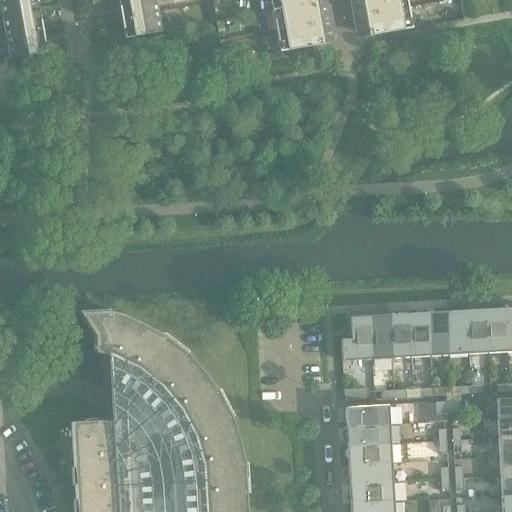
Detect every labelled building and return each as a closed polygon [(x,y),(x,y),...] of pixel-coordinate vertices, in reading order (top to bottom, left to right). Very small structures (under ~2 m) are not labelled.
[(37,0),(0,0),(0,3),(3,18),(40,12),(37,0)] [(156,0),(118,0),(121,18),(159,12),(156,0)] [(328,0),(270,0),(272,11),(329,1),(328,0)] [(406,0),(348,0),(352,18),(408,8),(406,0)] [(329,1),(272,11),(276,31),(332,22),(329,1)] [(408,8),(352,18),(356,39),(412,29),(408,8)] [(40,12),(3,18),(6,38),(43,32),(40,12)] [(159,12),(121,18),(125,40),(162,33),(159,12)] [(332,22),(276,31),(280,53),(336,43),(332,22)] [(43,32),(6,38),(10,59),(47,53),(43,32)] [(505,309),(485,310),(488,354),(507,353),(505,309)] [(485,310),(466,311),(469,355),(488,354),(485,310)] [(466,311),(447,312),(450,356),(469,355),(466,311)] [(447,312),(428,313),(430,357),(450,356),(447,312)] [(245,511),(244,494),(239,494),(237,465),(243,464),(243,463),(237,441),(230,419),(230,418),(230,417),(225,420),(211,394),(216,391),(215,390),(201,372),(186,355),(185,354),(181,358),(158,340),(161,336),(160,335),(140,325),(119,315),(109,313),(108,313),(108,318),(83,319),(82,320),(93,336),(94,353),(107,356),(109,392),(109,405),(110,421),(71,423),(75,511),(245,511)] [(428,313),(409,314),(411,358),(430,357),(428,313)] [(409,314),(390,315),(392,359),(411,358),(409,314)] [(390,315),(370,316),(373,360),(392,359),(390,315)] [(341,340),(342,363),(343,362),(373,360),(370,316),(350,318),(351,340),(341,340)] [(509,393),(509,385),(497,385),(497,393),(509,393)] [(482,386),(470,387),(471,395),(483,394),(482,386)] [(471,395),(470,387),(458,388),(459,396),(471,395)] [(444,388),(432,389),(433,397),(445,396),(444,388)] [(368,389),(344,390),(344,402),(368,401),(368,389)] [(433,397),(432,389),(420,390),(421,398),(433,397)] [(394,399),(394,391),(382,392),(382,400),(394,399)] [(406,391),(394,391),(394,399),(406,399),(406,391)] [(511,398),(496,400),(497,420),(511,418),(511,398)] [(448,414),(447,402),(435,403),(436,415),(448,414)] [(459,402),(447,402),(448,414),(460,414),(459,402)] [(345,408),(346,428),(390,426),(389,406),(345,408)] [(511,418),(497,420),(498,439),(511,438),(511,418)] [(390,426),(346,428),(347,448),(391,445),(390,426)] [(452,430),(452,442),(460,441),(460,429),(452,430)] [(438,430),(438,442),(446,442),(446,430),(438,430)] [(511,438),(498,439),(500,458),(511,457),(511,438)] [(460,441),(452,442),(453,454),(461,453),(460,441)] [(446,442),(438,442),(439,454),(447,454),(446,442)] [(391,445),(347,448),(348,467),(392,464),(391,445)] [(511,457),(500,458),(501,477),(511,476),(511,457)] [(392,464),(348,467),(349,486),(393,483),(392,464)] [(440,469),(441,481),(449,480),(448,468),(440,469)] [(454,468),(455,480),(463,479),(462,468),(454,468)] [(511,476),(501,477),(502,497),(511,495),(511,476)] [(463,479),(455,480),(455,492),(463,491),(463,479)] [(449,480),(441,481),(441,493),(449,492),(449,480)] [(393,483),(349,486),(350,505),(394,503),(393,483)] [(511,511),(511,495),(502,497),(502,511),(511,511)] [(394,511),(394,503),(350,505),(350,511),(394,511)]
